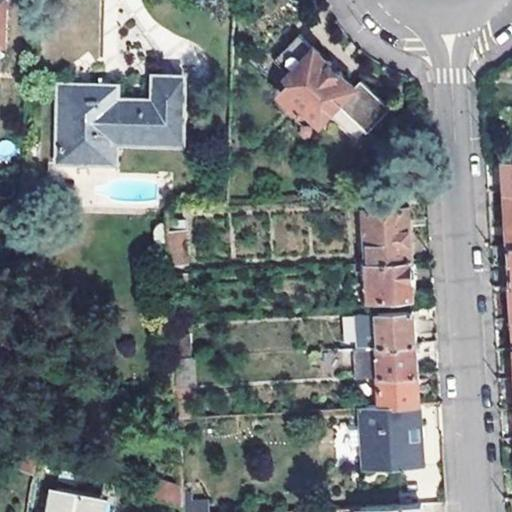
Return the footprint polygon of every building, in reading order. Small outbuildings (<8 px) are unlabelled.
[(300,36),(275,62),(293,80),(280,94),(300,115),(306,108),(321,124),(339,105),(368,132),(390,110),(360,82),(355,88),(300,36)] [(70,163),(100,163),(101,144),(116,144),(182,145),(183,79),(154,78),(153,102),(100,102),(100,88),(59,87),(59,103),(72,103),(70,163)] [(72,103),(59,103),(58,163),(70,163),(72,103)] [(101,144),(100,163),(116,164),(116,144),(101,144)] [(408,207),(365,209),(369,263),(411,260),(409,244),(411,243),(410,229),(409,229),(408,207)] [(185,230),(169,231),(170,263),(185,262),(185,230)] [(411,260),(369,263),(370,282),(361,282),(361,296),(370,295),(370,298),(413,296),(412,280),(415,279),(415,263),(411,263),(411,260)] [(171,275),(172,299),(187,298),(186,274),(171,275)] [(414,309),(379,311),(381,347),(417,345),(414,309)] [(174,335),(175,359),(189,358),(188,336),(174,335)] [(417,345),(381,347),(354,348),(356,378),(381,376),(418,373),(417,345)] [(175,359),(177,389),(195,388),(194,358),(189,358),(175,359)] [(418,373),(381,376),(382,407),(420,404),(418,373)] [(362,408),(365,468),(424,465),(420,404),(382,407),(362,408)] [(0,459),(35,471),(37,458),(37,455),(6,445),(4,454),(0,452),(0,459)] [(182,493),(182,487),(153,478),(148,493),(182,504),(182,501),(182,493)] [(97,511),(101,494),(57,487),(52,511),(97,511)] [(191,492),(182,493),(182,501),(191,501),(191,492)] [(105,511),(109,496),(101,494),(97,511),(105,511)] [(191,501),(182,501),(182,504),(179,511),(208,511),(208,499),(191,501)]
